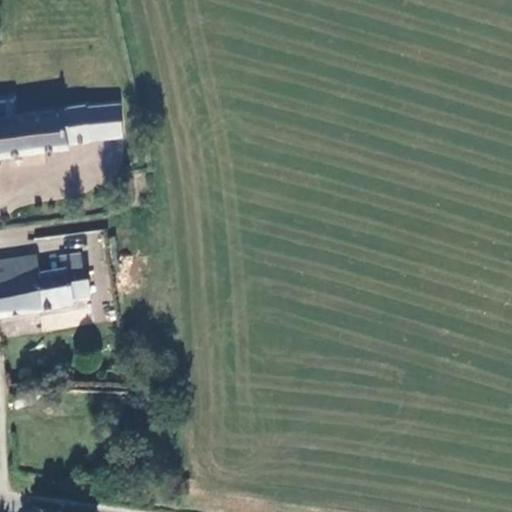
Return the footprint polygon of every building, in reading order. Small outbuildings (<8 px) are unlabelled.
[(117,103),(83,106),(86,135),(120,132),(117,103)] [(30,148),(66,144),(66,140),(86,137),(86,135),(83,106),(83,105),(24,110),(30,148)] [(0,151),(30,148),(24,110),(0,112),(0,151)] [(0,313),(72,302),(71,294),(86,292),(83,266),(81,267),(79,251),(57,254),(59,273),(39,275),(36,251),(0,257),(0,313)] [(34,398),(30,386),(14,391),(18,404),(34,398)] [(6,402),(9,412),(16,410),(13,400),(6,402)]
